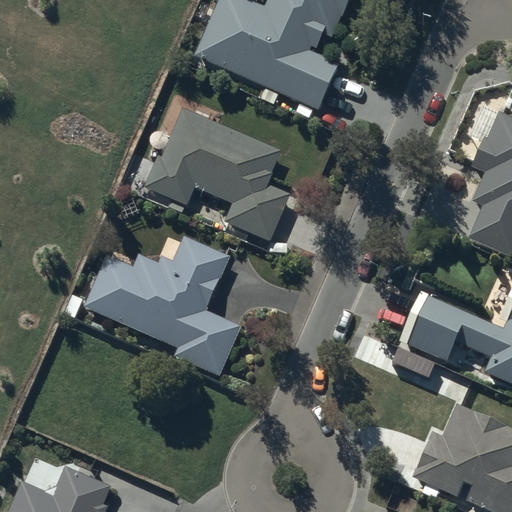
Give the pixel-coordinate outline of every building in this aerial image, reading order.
[(269,0),(265,9),(244,0),(219,0),(194,57),(319,111),(339,65),(309,52),(311,46),(316,49),(322,37),(330,40),(340,17),(343,18),(350,0),(269,0)] [(284,150),(184,110),(164,159),(159,157),(146,189),(186,206),(193,188),(231,203),(224,221),(271,241),(289,196),(268,188),(284,150)] [(511,119),(500,114),(489,139),(484,137),(472,165),(485,171),(471,200),(485,206),(471,237),(511,256),(511,254),(511,119)] [(134,269),(107,257),(84,307),(177,350),(174,358),(219,378),(242,328),(205,311),(229,259),(184,238),(174,261),(164,257),(160,264),(141,255),(134,269)] [(508,334),(426,298),(405,347),(453,368),(462,349),(495,364),(489,378),(511,387),(511,307),(505,324),(511,327),(508,334)] [(446,443),(435,439),(415,486),(481,511),(511,511),(511,434),(458,413),(446,443)] [(112,492),(66,472),(54,500),(22,486),(11,511),(108,511),(109,511),(105,510),(112,492)]
